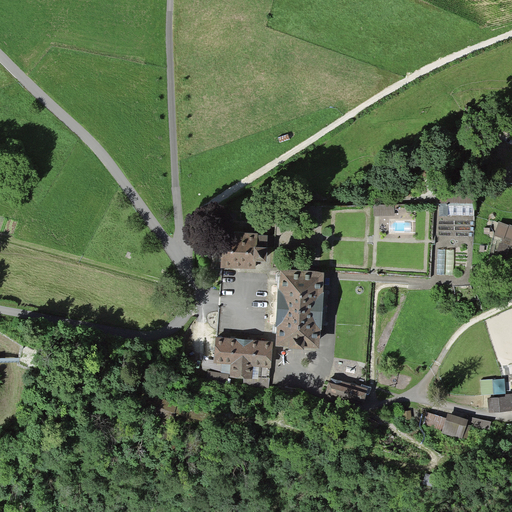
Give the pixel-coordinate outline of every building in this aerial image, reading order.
[(502,255),(511,229),(511,227),(494,220),(488,235),(496,238),(491,250),(502,255)] [(224,231),(222,267),(256,269),(256,260),(267,260),(268,246),(257,246),(257,233),(224,231)] [(282,269),(278,344),(320,347),(324,271),(282,269)] [(216,337),(214,361),(230,362),(229,377),(252,379),(253,364),(272,365),(273,341),(216,337)] [(361,385),(326,376),(321,394),(356,403),(361,385)] [(511,393),(487,397),(489,413),(511,410),(511,393)] [(444,413),(427,408),(423,424),(440,429),(444,413)] [(495,420),(448,408),(443,429),(489,442),(495,420)]
